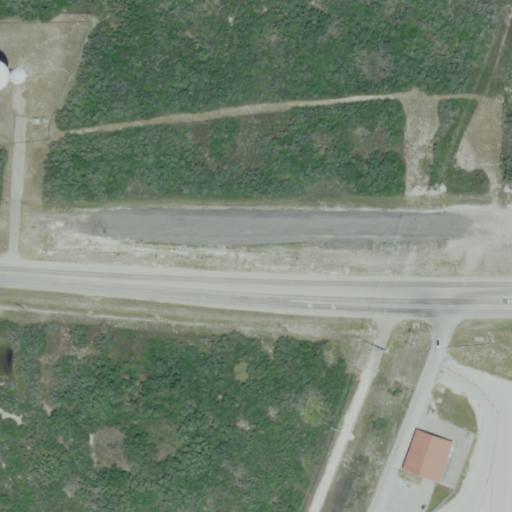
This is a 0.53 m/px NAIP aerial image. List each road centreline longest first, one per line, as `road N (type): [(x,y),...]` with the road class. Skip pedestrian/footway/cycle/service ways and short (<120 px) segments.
road 1 (tertiary): [(511,291),(300,291),(0,269)]
road 2 (track): [(400,293),(313,511)]
